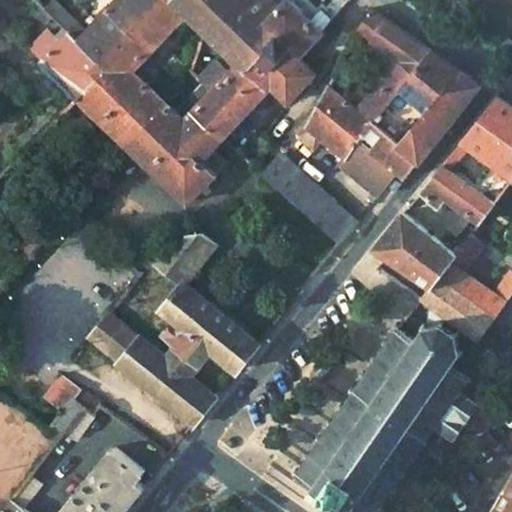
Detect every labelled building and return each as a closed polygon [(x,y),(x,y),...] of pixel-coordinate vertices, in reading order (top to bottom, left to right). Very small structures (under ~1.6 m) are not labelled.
[(68,29),(105,64),(129,38),(121,30),(102,12),(84,30),(54,0),(46,0),(43,5),(59,20),(68,29)] [(149,0),(121,30),(129,38),(105,64),(75,95),(125,143),(164,100),(130,66),(183,9),(173,0),(149,0)] [(121,30),(149,0),(113,0),(102,12),(121,30)] [(173,0),(183,9),(236,60),(265,29),(258,23),(237,0),(173,0)] [(237,0),(258,23),(274,6),(268,0),(237,0)] [(320,28),(288,0),(282,0),(276,8),(274,6),(258,23),(265,29),(295,57),(320,28)] [(43,5),(40,3),(31,12),(44,24),(48,21),(53,27),(59,20),(43,5)] [(429,49),(368,6),(359,19),(354,30),(396,59),(379,85),(392,96),(429,49)] [(105,64),(68,29),(56,42),(47,32),(27,51),(75,95),(105,64)] [(295,57),(265,29),(236,60),(227,70),(208,90),(195,104),(224,134),(270,85),(287,100),(313,73),(295,57)] [(227,70),(199,42),(188,70),(193,75),(208,90),(227,70)] [(478,83),(429,49),(392,96),(371,122),(357,140),(394,171),(400,178),(478,83)] [(183,65),(172,55),(164,62),(179,76),(183,65)] [(379,85),(342,55),(329,82),(371,122),(392,96),(379,85)] [(208,90),(193,75),(188,80),(197,88),(185,101),(192,107),(195,104),(208,90)] [(371,122),(329,82),(308,124),(295,138),(315,155),(326,143),(346,158),(339,165),(374,196),(394,171),(357,140),(371,122)] [(511,106),(498,97),(465,138),(474,145),(498,162),(511,171),(511,106)] [(224,134),(195,104),(192,107),(183,117),(164,100),(125,143),(187,203),(215,173),(201,158),(224,134)] [(453,171),(474,145),(465,138),(444,165),(453,171)] [(334,204),(281,152),(261,171),(314,225),(334,204)] [(498,201),(511,183),(511,171),(498,162),(478,188),(498,201)] [(453,171),(444,165),(422,191),(440,204),(446,196),(476,218),(466,232),(468,233),(453,252),(403,214),(375,250),(387,257),(431,288),(473,234),(498,201),(478,188),(453,171)] [(214,245),(202,233),(171,234),(153,256),(183,281),(184,282),(214,245)] [(482,246),(473,234),(431,288),(422,301),(480,341),(511,296),(511,272),(494,295),(463,273),(482,246)] [(184,282),(183,281),(161,307),(175,319),(164,332),(174,341),(162,356),(137,336),(114,364),(190,424),(212,398),(189,380),(212,352),(233,371),(255,344),(184,282)] [(139,303),(125,291),(117,302),(131,313),(139,303)] [(137,336),(110,312),(86,341),(114,364),(137,336)] [(416,460),(419,456),(416,454),(425,441),(428,443),(431,439),(428,437),(436,425),(451,435),(450,438),(454,441),(456,437),(459,439),(461,436),(458,434),(466,422),(469,424),(471,420),(469,419),(476,408),(478,410),(481,406),(478,404),(480,401),(477,399),(475,402),(459,391),(468,377),(471,380),(474,376),(471,373),(473,371),(469,368),(466,371),(454,361),(461,351),(464,352),(465,348),(460,346),(460,335),(462,332),(459,330),(456,333),(442,322),(444,319),(441,317),(438,321),(424,321),(424,318),(420,320),(421,325),(415,334),(402,325),(404,322),(401,320),(398,324),(396,322),(392,327),(394,330),(386,342),(383,340),(380,344),(383,346),(376,356),(373,353),(370,358),(364,353),(355,366),(361,370),(359,374),(363,376),(355,388),(351,386),(348,391),(351,393),(343,405),(340,403),(337,407),(340,409),(333,419),(330,417),(326,423),(329,425),(321,436),(319,434),(315,439),(318,441),(309,454),(306,452),(303,456),(307,457),(299,469),(296,466),(294,470),(297,472),(294,476),(299,479),(301,475),(315,485),(313,488),(317,491),(319,488),(325,492),(323,495),(328,498),(330,496),(342,503),(340,506),(345,510),(347,506),(351,510),(349,511),(353,511),(354,511),(375,511),(379,508),(382,509),(385,505),(382,503),(391,490),(394,491),(396,488),(394,485),(402,474),(404,476),(407,472),(405,470),(414,458),(416,460)] [(78,388),(60,373),(40,397),(60,411),(69,400),(78,388)] [(97,404),(78,388),(69,400),(78,407),(88,415),(97,404)] [(78,407),(69,400),(60,411),(44,432),(53,439),(58,433),(78,407)] [(88,415),(78,407),(58,433),(68,441),(88,415)] [(483,423),(477,431),(485,437),(491,428),(483,423)] [(144,466),(112,441),(55,511),(119,511),(145,480),(137,474),(144,466)] [(36,481),(26,472),(6,498),(15,507),(36,481)] [(511,511),(511,497),(503,511),(511,511)] [(21,511),(15,507),(6,498),(0,505),(0,511),(21,511)]
